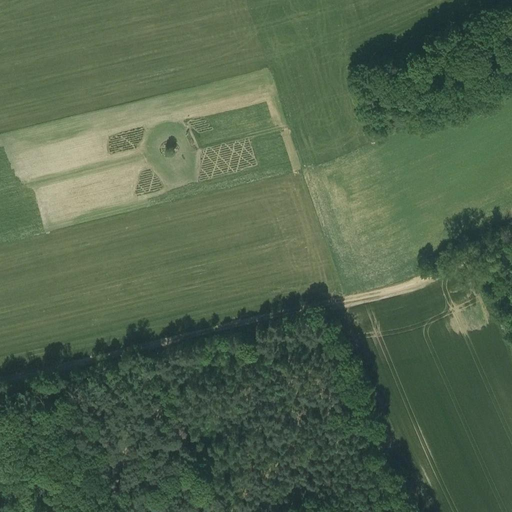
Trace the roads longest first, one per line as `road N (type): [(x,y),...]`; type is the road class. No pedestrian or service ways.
road 1 (track): [(0,381),(422,281),(511,234)]
road 2 (track): [(286,0),(382,292)]
